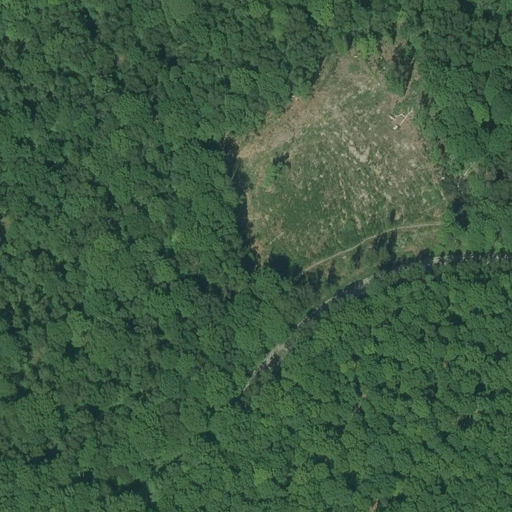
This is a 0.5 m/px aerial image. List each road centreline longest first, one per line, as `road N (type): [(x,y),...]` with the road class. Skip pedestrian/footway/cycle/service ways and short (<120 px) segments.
road 1 (unknown): [(511,227),(477,217),(399,228),(307,269),(279,312),(157,414),(120,461),(53,478)]
road 2 (tertiary): [(113,511),(187,457),(282,348),(339,300),(417,267),(511,261)]
road 3 (unknown): [(0,325),(19,416),(53,478)]
